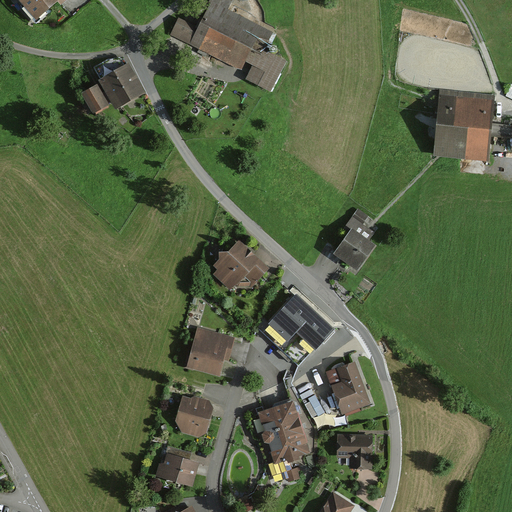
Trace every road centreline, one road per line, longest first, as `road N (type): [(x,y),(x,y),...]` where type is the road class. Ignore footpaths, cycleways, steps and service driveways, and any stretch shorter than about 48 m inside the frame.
road 1 (residential): [(130,48),(204,178),(341,309),(373,354),(395,423),(385,511)]
road 2 (residential): [(130,48),(61,56),(0,39)]
road 3 (residential): [(236,392),(214,473),(219,511)]
road 4 (track): [(458,0),(511,110)]
